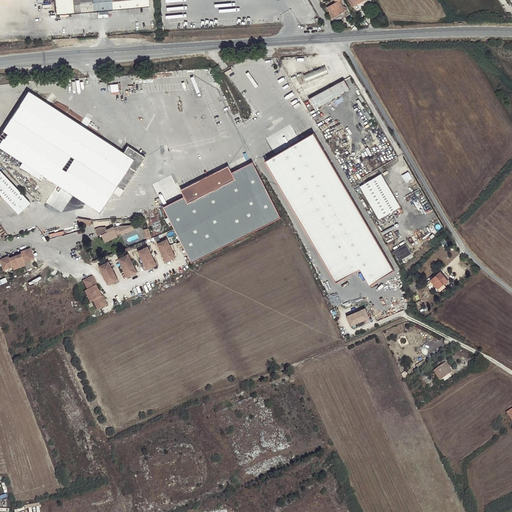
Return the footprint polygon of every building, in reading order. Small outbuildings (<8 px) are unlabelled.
[(54,0),(56,14),(149,5),(148,0),(54,0)] [(341,0),(334,0),(336,2),(333,3),(339,14),(340,14),(342,17),(347,15),(345,11),(347,9),(345,6),(344,6),(342,4),(341,5),(339,2),(341,1),(342,0),(341,0)] [(339,14),(333,3),(327,7),(330,12),(329,13),(332,18),(339,14)] [(319,67),(322,74),(327,72),(324,65),(319,67)] [(306,81),(317,76),(314,69),(308,71),(303,74),(306,81)] [(346,80),(310,99),(315,108),(350,88),(346,80)] [(44,175),(99,212),(116,186),(123,190),(145,157),(127,146),(123,152),(29,90),(0,134),(0,146),(23,162),(19,166),(41,180),(44,175)] [(265,161),(336,283),(360,269),(370,285),(394,271),(314,133),(265,161)] [(174,229),(190,262),(280,218),(253,161),(232,172),(228,165),(180,189),(184,195),(163,206),(174,229)] [(30,202),(0,170),(0,193),(18,213),(30,202)] [(381,173),(359,185),(379,219),(401,206),(381,173)] [(99,227),(95,229),(97,236),(101,235),(103,238),(109,235),(110,238),(117,235),(116,233),(120,231),(121,235),(136,228),(134,225),(117,226),(114,227),(113,226),(107,229),(106,227),(99,227)] [(147,239),(151,238),(148,229),(142,230),(145,238),(146,237),(147,239)] [(109,235),(103,238),(104,242),(121,235),(120,231),(116,233),(117,235),(110,238),(109,235)] [(166,261),(175,257),(166,238),(157,243),(166,261)] [(406,243),(393,251),(399,261),(412,253),(406,243)] [(147,269),(156,264),(147,246),(138,251),(147,269)] [(33,255),(30,248),(20,251),(21,253),(9,257),(8,256),(0,258),(0,262),(2,267),(11,263),(12,266),(24,262),(23,259),(33,255)] [(127,277),(137,272),(128,254),(118,259),(127,277)] [(108,284),(118,280),(109,261),(99,266),(108,284)] [(440,271),(430,280),(438,289),(444,283),(448,280),(440,271)] [(92,276),(85,279),(89,288),(86,290),(92,301),(94,300),(99,309),(100,308),(106,305),(102,296),(100,297),(95,286),(96,285),(92,276)] [(438,289),(430,280),(426,283),(434,292),(438,289)] [(444,283),(438,289),(440,292),(446,286),(444,283)] [(92,301),(86,290),(83,291),(89,303),(92,301)] [(365,308),(347,317),(351,326),(369,318),(365,308)] [(442,378),(449,374),(452,372),(446,363),(447,362),(445,358),(436,364),(438,368),(433,371),(439,381),(442,378)]
